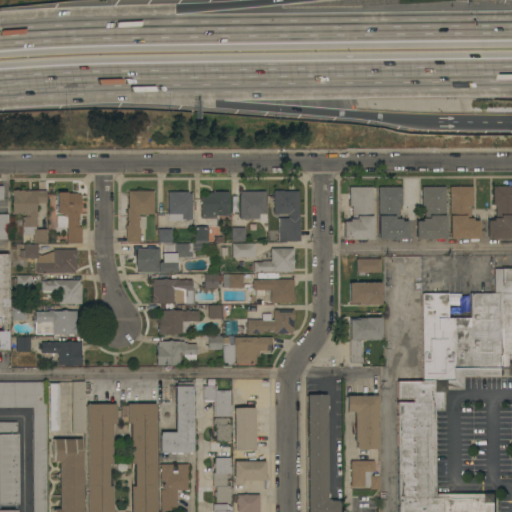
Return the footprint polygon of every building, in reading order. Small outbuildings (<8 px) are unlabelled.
[(511,186),(511,239),(486,239),(486,221),(493,221),(493,218),(495,218),(495,206),(492,206),(492,187),(511,186)] [(372,240),(342,240),(342,222),(349,222),(349,219),(351,219),(351,206),(348,206),(348,187),(372,187),(372,240)] [(401,187),(401,206),(399,206),(399,219),(400,219),(401,222),(407,222),(407,240),(378,240),(377,187),(401,187)] [(445,187),(445,239),(415,240),(415,221),(421,221),(421,219),(423,219),(423,206),(421,206),(421,187),(445,187)] [(472,187),(472,206),(470,206),(470,218),(472,218),(472,221),(478,221),(479,239),(449,239),(448,187),(472,187)] [(46,191),(46,203),(36,203),(36,214),(37,214),(37,218),(36,218),(36,227),(35,227),(35,230),(36,230),(36,229),(45,228),(45,229),(46,229),(47,243),(32,243),(32,235),(23,235),(23,227),(22,227),(21,217),(25,217),(25,214),(12,214),(11,190),(17,190),(17,191),(29,191),(46,191)] [(153,191),(153,214),(138,214),(138,217),(144,217),(144,229),(139,229),(139,242),(125,242),(125,226),(126,226),(126,208),(127,208),(127,191),(153,191)] [(298,217),(299,217),(299,241),(277,242),(277,227),(269,227),(268,218),(278,218),(278,215),(273,215),(273,191),(282,191),(282,192),(298,192),(298,217)] [(191,220),(188,220),(188,221),(185,221),(185,220),(182,220),(182,221),(167,221),(167,192),(188,192),(188,194),(191,194),(191,220)] [(228,216),(215,216),(215,219),(200,219),(200,196),(206,196),(206,193),(212,193),(212,192),(227,192),(228,216)] [(265,192),(265,214),(258,214),(258,219),(246,219),(246,220),(243,220),(243,219),(239,219),(239,195),(239,192),(265,192)] [(80,214),(78,214),(78,227),(81,227),(81,244),(66,244),(66,228),(56,228),(56,216),(63,216),(63,214),(56,214),(56,193),(65,193),(77,193),(77,195),(80,195),(80,214)] [(0,214),(7,214),(8,240),(0,240),(0,214)] [(194,227),(207,227),(207,240),(194,240),(194,227)] [(244,228),(244,242),(230,242),(230,228),(244,228)] [(158,243),(158,230),(171,229),(171,243),(158,243)] [(231,244),(232,244),(232,242),(241,242),(241,244),(254,244),(254,245),(255,245),(255,253),(254,253),(254,257),(231,257),(231,244)] [(176,257),(176,244),(191,244),(191,257),(176,257)] [(53,250),(75,250),(75,270),(74,270),(74,273),(36,273),(36,259),(23,259),(23,258),(19,258),(19,251),(23,251),(23,245),(37,245),(37,255),(41,256),(53,252),(53,250)] [(253,273),(253,272),(251,272),(251,268),(253,268),(252,262),(261,262),(261,261),(270,261),(270,249),(292,248),(293,270),(291,270),(291,272),(253,273)] [(175,253),(175,273),(138,273),(138,270),(136,270),(136,249),(159,249),(159,254),(175,253)] [(9,324),(4,324),(4,332),(7,332),(8,351),(0,351),(0,254),(8,254),(9,324)] [(380,259),(380,272),(356,273),(355,259),(380,259)] [(511,376),(510,376),(510,370),(502,370),(502,376),(461,376),(461,388),(444,389),(444,393),(441,393),(441,410),(434,410),(434,494),(494,494),(494,511),(396,511),(396,402),(412,402),(412,399),(396,399),(396,381),(422,381),(421,294),(447,294),(447,306),(452,306),(452,315),(460,315),(460,318),(469,318),(469,294),(493,293),(493,269),(511,268),(511,376)] [(203,275),(216,274),(217,288),(203,289),(203,275)] [(242,274),(242,289),(228,289),(228,288),(222,288),(222,274),(242,274)] [(30,275),(30,289),(16,289),(16,275),(30,275)] [(174,280),(174,279),(178,279),(178,280),(191,280),(191,303),(175,303),(175,304),(151,304),(151,288),(150,288),(150,280),(174,280)] [(290,279),(290,280),(293,280),(293,287),(292,287),(292,294),(293,294),(293,303),(270,303),(270,290),(263,291),(263,296),(255,297),(255,290),(252,290),(252,280),(270,280),(290,279)] [(79,280),(79,283),(81,283),(81,288),(81,296),(80,296),(80,298),(81,298),(81,302),(80,302),(80,304),(57,304),(57,291),(54,291),(54,293),(42,293),(42,292),(40,292),(40,281),(52,281),(52,280),(79,280)] [(380,283),(381,305),(364,305),(357,305),(357,303),(348,303),(348,283),(380,283)] [(25,306),(25,320),(11,320),(11,306),(25,306)] [(222,306),(222,319),(207,319),(207,306),(222,306)] [(189,322),(189,332),(180,332),(180,335),(159,334),(159,311),(181,311),(185,311),(185,310),(188,310),(188,311),(198,311),(198,322),(189,322)] [(293,310),(293,320),(292,320),(292,331),(291,331),(291,334),(273,334),(273,331),(262,331),(262,334),(246,334),(246,320),(261,320),(261,314),(270,314),(270,320),(272,320),(272,310),(293,310)] [(76,335),(52,335),(34,335),(34,330),(35,330),(35,323),(34,323),(34,312),(47,312),(47,311),(53,311),(53,312),(75,312),(76,335)] [(348,321),(358,320),(358,318),(380,318),(381,340),(362,340),(362,364),(349,364),(348,321)] [(225,332),(225,321),(237,321),(237,332),(225,332)] [(221,336),(221,350),(207,350),(207,336),(221,336)] [(29,352),(15,352),(15,338),(29,337),(29,352)] [(255,337),(255,338),(258,338),(258,337),(271,337),(271,351),(259,351),(259,358),(255,358),(255,364),(233,364),(233,363),(222,363),(222,345),(233,345),(233,337),(255,337)] [(80,342),(80,361),(81,361),(81,366),(57,366),(57,353),(40,353),(40,343),(80,342)] [(156,342),(186,342),(186,344),(195,344),(195,360),(183,360),(183,355),(181,355),(181,353),(179,353),(179,365),(164,365),(164,366),(155,366),(156,342)] [(0,382),(45,382),(45,402),(45,511),(31,511),(31,408),(0,408),(0,382)] [(70,382),(83,382),(84,433),(71,433),(70,382)] [(174,386),(177,386),(177,382),(192,382),(192,389),(193,389),(193,392),(192,392),(192,398),(193,398),(193,402),(192,402),(192,406),(193,405),(193,410),(192,410),(192,416),(193,416),(193,418),(192,418),(192,422),(193,422),(193,425),(192,425),(192,431),(193,431),(193,436),(192,436),(192,439),(193,439),(193,443),(192,443),(192,453),(190,453),(190,454),(188,454),(188,453),(181,453),(181,454),(175,454),(175,453),(174,453),(174,454),(169,454),(169,453),(166,453),(166,454),(161,454),(159,454),(159,433),(174,432),(174,386)] [(59,431),(49,431),(48,384),(58,384),(59,431)] [(202,386),(229,386),(229,406),(230,406),(230,417),(214,417),(214,416),(212,416),(212,401),(202,401),(202,386)] [(327,500),(329,500),(329,501),(338,501),(338,511),(306,511),(306,395),(326,395),(327,500)] [(377,396),(377,449),(356,449),(356,442),(354,442),(353,412),(346,413),(346,396),(377,396)] [(86,511),(86,404),(115,404),(115,424),(111,424),(112,464),(108,464),(108,486),(112,486),(112,511),(86,511)] [(155,511),(130,511),(130,487),(134,487),(134,464),(130,464),(130,424),(126,424),(126,423),(121,423),(121,420),(120,420),(120,406),(126,406),(126,404),(155,404),(155,511)] [(254,451),(233,451),(233,409),(254,409),(254,451)] [(226,418),(226,425),(229,425),(229,426),(230,426),(230,433),(229,433),(229,442),(214,442),(214,436),(213,436),(213,432),(214,432),(214,427),(212,427),(212,419),(226,418)] [(0,511),(0,422),(16,422),(16,435),(17,435),(17,505),(16,505),(16,511),(0,511)] [(52,511),(52,510),(59,509),(58,462),(52,462),(52,440),(81,439),(81,449),(82,449),(82,511),(52,511)] [(229,458),(230,467),(230,474),(226,474),(226,486),(230,486),(230,488),(231,488),(231,494),(229,494),(229,503),(214,503),(214,497),(213,493),(214,493),(214,488),(212,488),(212,473),(213,473),(213,468),(212,468),(212,464),(214,464),(214,458),(229,458)] [(349,459),(358,459),(358,461),(374,461),(374,472),(370,472),(370,476),(379,476),(379,489),(369,490),(369,489),(349,489),(349,459)] [(264,461),(264,478),(266,478),(266,481),(243,481),(243,485),(233,485),(233,462),(264,461)] [(160,511),(160,490),(163,490),(163,481),(160,481),(160,465),(171,465),(171,471),(176,471),(176,465),(184,465),(184,463),(188,463),(188,467),(187,467),(187,481),(188,481),(188,483),(187,483),(187,488),(188,488),(188,492),(184,492),(184,491),(180,491),(179,493),(178,493),(177,493),(176,492),(176,511),(160,511)] [(258,511),(236,511),(236,504),(235,504),(235,499),(236,499),(236,495),(243,495),(243,494),(246,494),(246,495),(258,495),(258,511)] [(229,511),(230,504),(213,503),(212,511),(229,511)]
